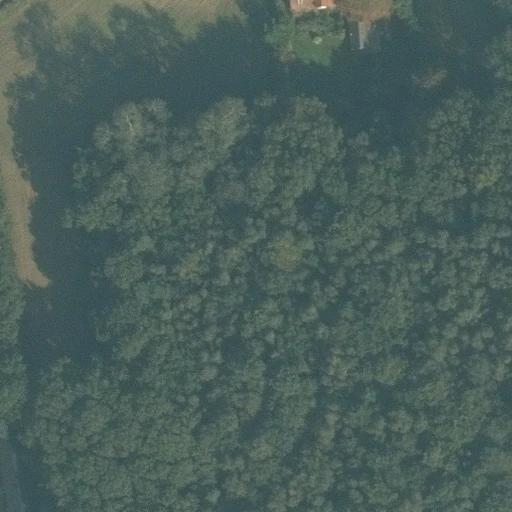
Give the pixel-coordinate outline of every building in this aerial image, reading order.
[(290,0),(291,12),(340,9),(339,0),(290,0)] [(379,38),(391,37),(390,16),(348,19),(351,56),(381,54),(379,38)] [(289,78),(287,39),(291,39),(291,29),(283,30),(284,39),(278,39),(280,78),(289,78)] [(376,72),(378,91),(407,88),(405,68),(384,70),(376,72)] [(329,102),(329,112),(317,112),(317,126),(354,125),(354,101),(329,102)] [(36,511),(19,432),(0,436),(0,464),(10,511),(36,511)]
